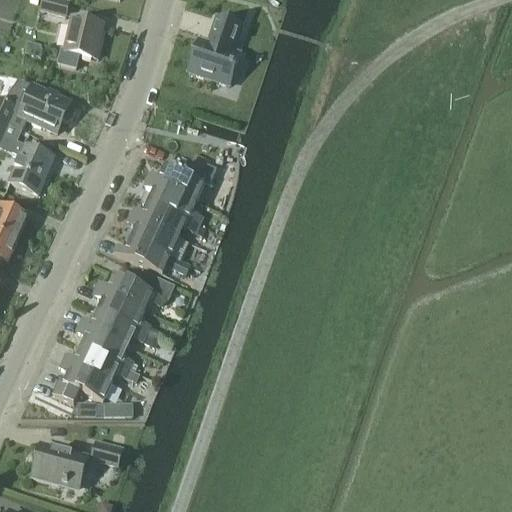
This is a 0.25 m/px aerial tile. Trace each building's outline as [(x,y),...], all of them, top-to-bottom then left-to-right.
[(66,23),(70,7),(44,0),(39,17),(66,23)] [(97,63),(104,28),(71,21),(64,56),(97,63)] [(199,43),(189,76),(229,89),(240,56),(234,54),(242,29),(217,21),(209,46),(199,43)] [(40,48),(35,47),(32,58),(41,60),(43,51),(40,48)] [(0,102),(0,125),(23,135),(27,124),(57,137),(63,124),(69,126),(72,124),(76,114),(75,110),(70,108),(70,106),(48,97),(32,91),(33,89),(18,83),(15,90),(30,96),(22,114),(17,112),(18,110),(0,102)] [(0,153),(12,158),(12,157),(20,160),(8,187),(38,200),(55,162),(24,149),(18,146),(23,135),(0,125),(0,153)] [(147,182),(196,205),(201,195),(203,195),(206,189),(209,190),(217,173),(193,162),(186,178),(165,169),(160,180),(150,175),(147,182)] [(191,216),(196,205),(147,182),(144,189),(152,194),(148,204),(200,229),(204,221),(191,216)] [(196,239),(200,229),(148,204),(143,217),(133,212),(130,218),(180,241),(182,235),(196,239)] [(0,208),(0,236),(18,245),(29,221),(0,208)] [(171,260),(180,241),(130,218),(126,226),(136,231),(131,241),(171,260)] [(0,262),(9,266),(18,245),(0,236),(0,262)] [(162,278),(171,260),(131,241),(126,252),(116,248),(113,255),(162,278)] [(96,292),(146,315),(149,308),(150,306),(159,310),(162,302),(167,304),(168,304),(175,289),(145,276),(138,289),(115,278),(109,290),(99,285),(96,292)] [(151,340),(151,341),(153,342),(156,332),(150,330),(141,326),(146,315),(96,292),(93,300),(102,305),(97,315),(151,340)] [(79,329),(128,352),(133,342),(143,347),(144,347),(147,348),(151,341),(151,340),(97,315),(93,326),(83,320),(79,329)] [(133,376),(136,370),(132,369),(134,366),(123,362),(128,352),(79,329),(75,336),(86,341),(81,352),(133,376)] [(62,365),(112,388),(116,379),(127,383),(131,384),(135,377),(133,376),(81,352),(75,363),(65,357),(62,365)] [(103,407),(112,388),(62,365),(58,372),(69,377),(65,386),(59,383),(52,398),(74,409),(80,396),(103,407)] [(120,472),(124,450),(98,445),(92,465),(120,472)] [(81,493),(89,464),(40,452),(34,481),(81,493)]
